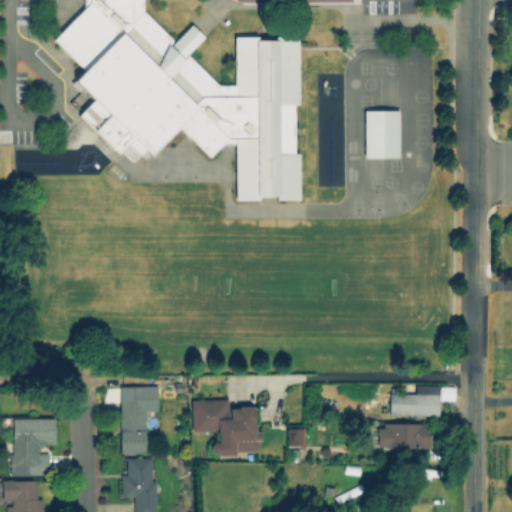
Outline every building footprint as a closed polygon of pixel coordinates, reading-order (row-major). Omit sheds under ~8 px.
[(82,0),(82,4),(50,38),(80,68),(71,79),(91,98),(76,112),(75,112),(115,152),(118,149),(129,160),(138,151),(145,158),(176,126),(207,157),(221,141),(231,143),(234,199),(257,200),(257,194),(274,196),(273,200),(296,200),(297,153),(292,153),(292,103),(296,103),(296,37),(275,36),(275,40),(255,39),(255,35),(232,34),(233,86),(215,84),(187,54),(204,34),(188,22),(171,38),(142,9),(140,0),(82,0)] [(362,109),(395,109),(395,155),(362,155),(362,109)] [(143,410),(143,452),(118,452),(118,386),(155,386),(155,410),(143,410)] [(452,386),(441,386),(441,398),(452,398),(452,386)] [(436,413),(436,392),(387,392),(387,413),(436,413)] [(190,430),(210,430),(211,453),(255,452),(254,405),(228,406),(228,397),(189,398),(190,430)] [(8,473),(47,474),(47,451),(40,451),(40,443),(52,444),(52,416),(8,416),(8,473)] [(374,421),(374,445),(422,445),(422,421),(374,421)] [(285,445),(300,444),(299,428),(285,428),(285,445)] [(119,495),(131,495),(131,511),(152,511),(152,456),(119,456),(119,495)] [(0,499),(4,499),(4,511),(37,511),(37,478),(0,478),(0,499)]
